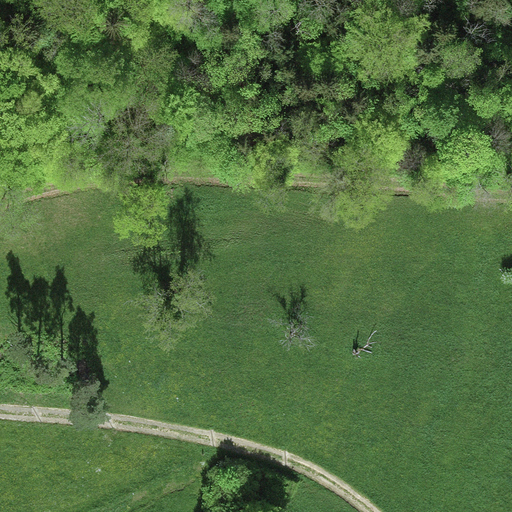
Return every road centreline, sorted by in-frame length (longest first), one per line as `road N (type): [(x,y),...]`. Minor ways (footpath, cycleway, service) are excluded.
road 1 (track): [(0,206),(43,189),(143,174),(511,195)]
road 2 (track): [(371,511),(281,455),(156,427),(0,412)]
road 3 (track): [(106,511),(236,444)]
